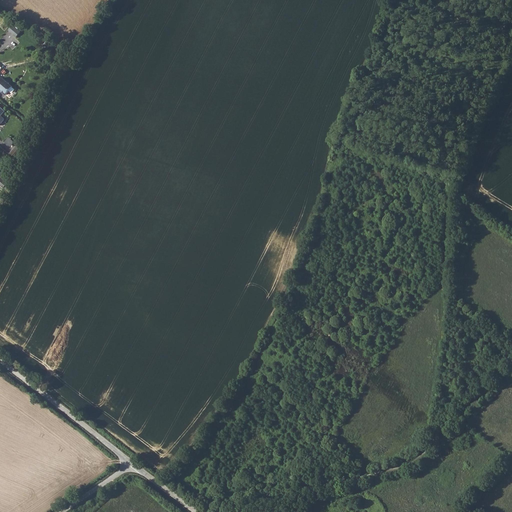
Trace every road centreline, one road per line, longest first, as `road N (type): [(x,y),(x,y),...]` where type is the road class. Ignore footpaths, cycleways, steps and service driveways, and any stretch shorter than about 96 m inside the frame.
road 1 (track): [(240,511),(409,464),(511,368)]
road 2 (unclassified): [(132,463),(0,360)]
